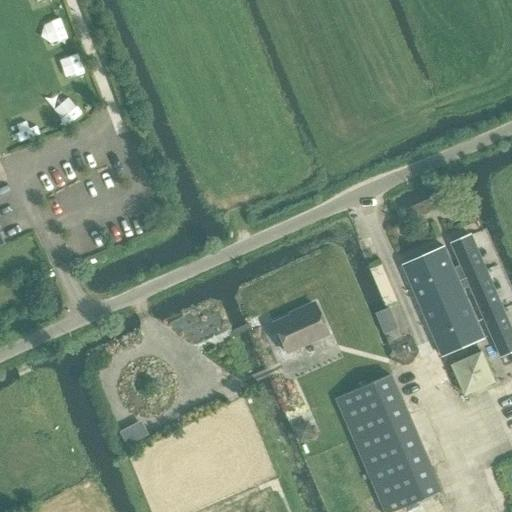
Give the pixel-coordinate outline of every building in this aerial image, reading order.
[(403,265),(443,356),(485,338),(463,289),(470,286),(501,356),(511,351),(511,328),(472,235),(452,244),(461,265),(454,268),(445,247),(403,265)] [(314,305),(272,324),(285,353),(327,334),(314,305)] [(482,353),(452,365),(465,395),(495,382),(482,353)] [(393,511),(439,492),(388,375),(334,399),(383,511),(393,511)] [(303,423),(294,427),(299,440),(312,435),(308,425),(303,423)]
